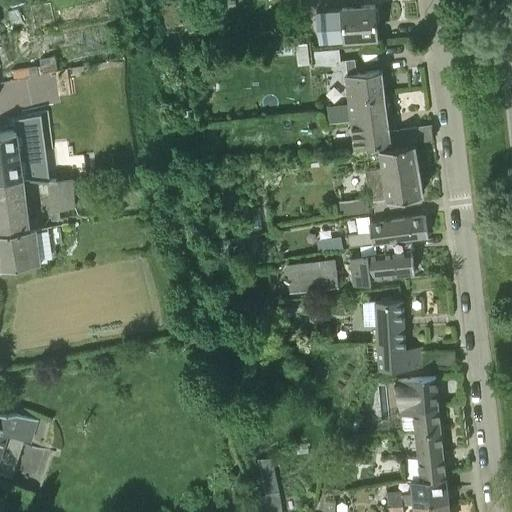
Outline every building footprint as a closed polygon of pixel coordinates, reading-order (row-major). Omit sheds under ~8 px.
[(59,21),(90,13),(86,0),(84,0),(56,7),(59,21)] [(33,9),(38,26),(57,21),(52,4),(33,9)] [(344,39),(344,40),(378,37),(375,5),(353,7),(340,7),(341,10),(333,11),(336,40),(344,39)] [(317,64),(341,62),(340,49),(316,51),(317,64)] [(41,66),(38,67),(40,74),(57,71),(56,63),(41,66)] [(17,80),(40,74),(38,67),(16,71),(17,80)] [(350,118),(351,119),(354,147),(434,138),(431,124),(389,130),(384,95),(381,69),(367,71),(345,72),(349,104),(326,107),(328,121),(350,118)] [(49,183),(51,183),(42,118),(16,122),(17,130),(0,133),(0,180),(23,177),(25,178),(49,183)] [(382,167),(365,169),(369,192),(386,190),(387,198),(423,193),(414,142),(379,147),(382,167)] [(55,256),(52,225),(32,229),(25,178),(23,177),(0,180),(0,256),(2,268),(41,261),(41,258),(55,256)] [(368,209),(367,197),(343,198),(343,210),(368,209)] [(372,245),(412,238),(428,234),(424,215),(375,222),(374,216),(370,216),(371,233),(347,236),(348,247),(372,244),(372,245)] [(412,238),(372,245),(369,245),(370,254),(358,256),(350,257),(350,258),(353,285),(372,284),(371,279),(413,273),(412,238)] [(212,271),(237,265),(230,240),(205,245),(212,271)] [(290,292),(338,285),(335,258),(286,265),(290,292)] [(455,349),(423,350),(404,351),(402,300),(374,300),(363,301),(365,326),(375,325),(378,371),(405,368),(424,367),(457,366),(455,349)] [(446,475),(443,452),(439,410),(436,376),(396,380),(397,390),(400,416),(401,416),(402,429),(416,428),(418,455),(419,456),(406,458),(408,479),(410,479),(446,475)] [(0,471),(6,473),(19,435),(30,436),(35,419),(15,412),(6,414),(0,414),(0,471)] [(280,511),(278,493),(273,464),(257,467),(263,496),(258,498),(258,511),(280,511)] [(412,505),(448,501),(446,475),(410,479),(411,493),(387,495),(388,508),(402,506),(412,505)] [(449,511),(448,501),(412,505),(413,511),(449,511)]
